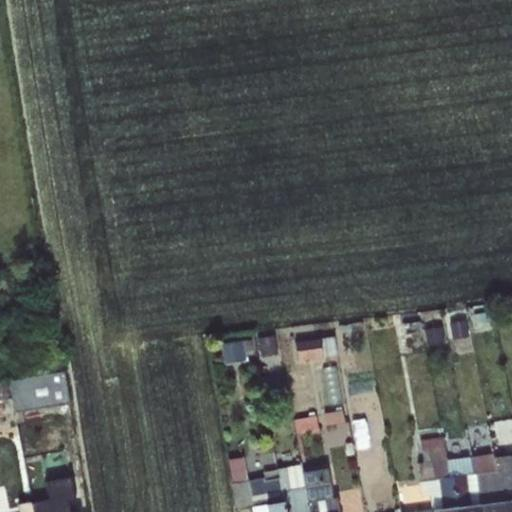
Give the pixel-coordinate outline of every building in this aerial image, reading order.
[(424,353),(419,321),(403,324),(408,355),(424,353)] [(442,326),(425,329),(428,345),(445,342),(442,326)] [(468,329),(452,333),(456,348),(471,344),(468,329)] [(264,332),(254,334),(256,345),(265,344),(264,332)] [(337,354),(334,336),(319,339),(321,356),(337,354)] [(321,356),(319,339),(297,342),(299,360),(321,356)] [(254,360),(253,340),(222,342),(224,362),(254,360)] [(63,371),(9,380),(13,402),(15,411),(38,407),(68,402),(63,371)] [(9,380),(0,381),(0,404),(13,402),(9,380)] [(38,407),(15,411),(16,422),(38,418),(38,407)] [(433,511),(456,508),(452,476),(447,476),(442,437),(420,440),(424,462),(418,463),(420,481),(423,495),(431,494),(433,511)] [(482,453),(483,460),(493,459),(493,458),(492,446),(481,447),(482,453)] [(482,453),(470,455),(476,473),(495,471),(493,459),(483,460),(482,453)] [(228,458),(233,483),(248,480),(244,456),(228,458)] [(507,457),(493,458),(493,459),(495,471),(509,469),(507,457)] [(309,511),(303,472),(286,474),(285,467),(278,468),(283,501),(285,511),(309,511)] [(72,468),(60,470),(62,490),(75,488),(72,468)] [(266,511),(266,504),(283,501),(278,468),(261,471),(262,478),(248,480),(233,483),(238,510),(253,508),(253,511),(266,511)] [(303,472),(309,511),(334,511),(339,511),(336,497),(332,498),(327,468),(303,472)] [(495,471),(476,473),(479,505),(480,505),(505,502),(511,500),(511,469),(509,469),(495,471)] [(452,476),(456,508),(479,505),(476,473),(452,476)] [(28,485),(31,503),(51,499),(50,490),(44,490),(43,483),(28,485)] [(51,499),(31,503),(32,511),(79,511),(71,511),(56,511),(54,499),(51,499)] [(266,511),(285,511),(283,501),(266,504),(266,511)] [(505,511),(505,502),(480,505),(480,511),(505,511)] [(32,511),(31,503),(21,505),(22,511),(32,511)]
